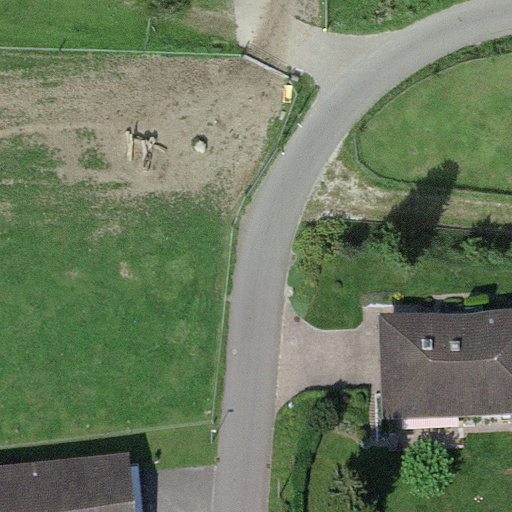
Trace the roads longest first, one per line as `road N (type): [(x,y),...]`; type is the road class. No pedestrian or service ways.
road 1 (unclassified): [(373,74),(325,117),(287,181),(262,273),(242,511)]
road 2 (unclassified): [(511,14),(438,39),(373,74)]
road 3 (residential): [(373,74),(304,55),(265,32),(257,0)]
